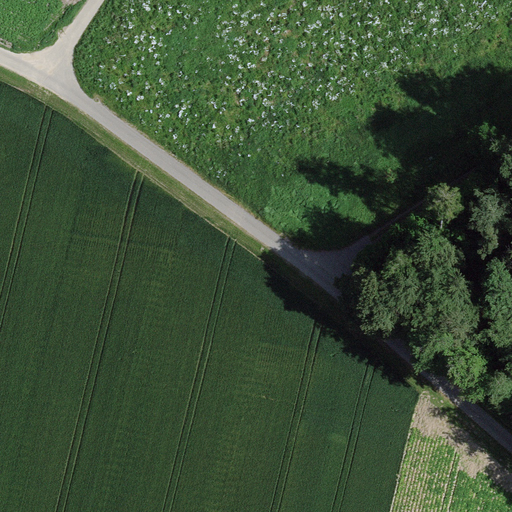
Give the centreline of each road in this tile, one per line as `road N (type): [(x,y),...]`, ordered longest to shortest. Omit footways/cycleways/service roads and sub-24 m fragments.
road 1 (unclassified): [(511,443),(325,278),(49,73),(0,51)]
road 2 (track): [(325,278),(373,236),(511,151)]
